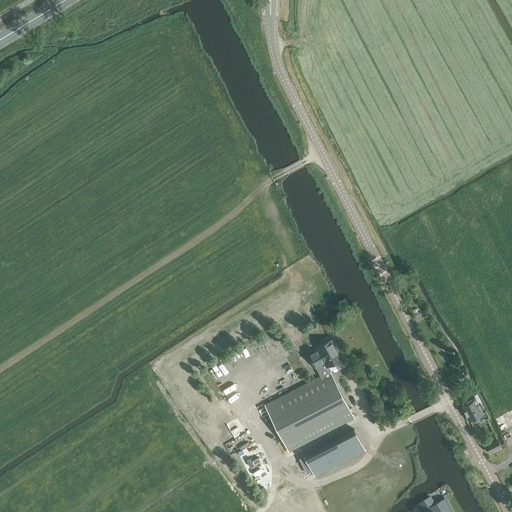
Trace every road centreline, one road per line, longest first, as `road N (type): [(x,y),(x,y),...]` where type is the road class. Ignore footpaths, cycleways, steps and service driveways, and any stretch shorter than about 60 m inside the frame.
road 1 (tertiary): [(508,511),(293,105),(273,46),(270,0)]
road 2 (track): [(0,369),(318,153)]
